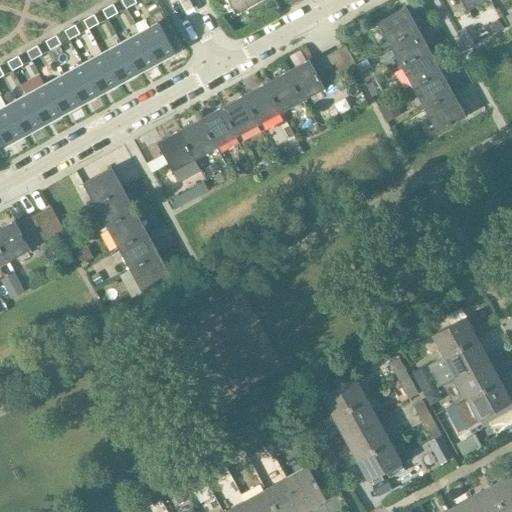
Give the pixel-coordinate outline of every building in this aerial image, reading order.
[(134,0),(120,0),(125,9),(136,3),(134,0)] [(227,0),(235,14),(259,0),(227,0)] [(460,0),(466,10),(485,0),(460,0)] [(112,4),(102,10),(107,19),(117,13),(112,4)] [(405,7),(377,23),(389,45),(418,30),(405,7)] [(93,15),(83,21),(88,29),(98,24),(93,15)] [(498,19),(484,26),(489,36),(503,28),(498,19)] [(159,22),(139,33),(155,63),(175,52),(159,22)] [(74,25),(64,31),(69,40),(79,34),(74,25)] [(418,30),(389,45),(401,67),(430,51),(418,30)] [(139,33),(120,43),(137,74),(155,63),(139,33)] [(55,36),(45,41),(50,50),(60,44),(55,36)] [(120,43),(101,53),(118,84),(137,74),(120,43)] [(37,46),(26,52),(31,60),(41,55),(37,46)] [(345,46),(333,52),(345,75),(357,69),(345,46)] [(430,51),(401,67),(413,89),(441,73),(430,51)] [(333,52),(322,58),(334,81),(345,75),(333,52)] [(101,53),(82,64),(99,94),(118,84),(101,53)] [(18,56),(7,62),(12,71),(22,65),(18,56)] [(322,58),(313,63),(311,64),(324,87),(334,81),(322,58)] [(308,60),(286,72),(301,101),(324,88),(324,87),(311,64),(308,60)] [(82,64),(63,74),(80,105),(99,94),(82,64)] [(134,90),(146,83),(139,72),(128,79),(134,90)] [(286,72),(264,84),(280,112),(301,101),(286,72)] [(441,73),(413,89),(424,110),(453,94),(441,73)] [(63,74),(44,84),(61,115),(80,105),(63,74)] [(400,114),(384,76),(369,82),(385,121),(400,114)] [(44,84),(25,95),(42,126),(61,115),(44,84)] [(264,84),(243,96),(258,124),(280,112),(264,84)] [(453,94),(424,110),(436,131),(465,116),(453,94)] [(25,95),(6,105),(23,136),(42,126),(25,95)] [(243,96),(222,107),(238,136),(258,124),(243,96)] [(6,105),(0,108),(0,140),(3,147),(23,136),(6,105)] [(222,107),(200,119),(216,148),(238,136),(222,107)] [(200,119),(178,131),(194,159),(216,148),(200,119)] [(178,131),(156,143),(161,152),(166,160),(172,171),(194,159),(178,131)] [(151,168),(166,160),(161,152),(146,160),(151,168)] [(111,168),(82,183),(95,206),(123,191),(111,168)] [(123,191),(95,206),(107,228),(135,212),(123,191)] [(50,207),(38,213),(51,236),(62,230),(50,207)] [(135,212),(107,228),(118,249),(147,234),(135,212)] [(38,213),(28,219),(40,242),(51,236),(38,213)] [(28,219),(18,224),(17,225),(17,226),(29,248),(40,242),(28,219)] [(14,221),(0,228),(0,248),(7,262),(30,249),(29,248),(17,226),(17,225),(14,221)] [(147,234),(118,249),(130,271),(159,255),(147,234)] [(159,255),(130,271),(142,292),(170,276),(159,255)] [(1,281),(11,299),(24,292),(14,274),(1,281)] [(464,317),(432,335),(443,357),(476,339),(464,317)] [(476,339),(443,357),(455,378),(488,360),(476,339)] [(390,363),(394,372),(403,367),(398,359),(390,363)] [(488,360),(455,378),(466,399),(499,381),(488,360)] [(403,367),(394,372),(399,381),(408,376),(403,367)] [(408,376),(399,381),(404,390),(413,385),(408,376)] [(354,377),(321,395),(333,417),(366,399),(354,377)] [(499,381),(466,399),(478,420),(511,403),(499,381)] [(413,385),(404,390),(409,398),(417,394),(413,385)] [(366,399),(333,417),(345,438),(377,420),(366,399)] [(421,401),(413,405),(417,414),(426,409),(421,401)] [(426,409),(417,414),(422,423),(431,418),(426,409)] [(431,418),(422,423),(427,432),(436,427),(431,418)] [(377,420),(345,438),(356,459),(389,441),(377,420)] [(436,427),(427,432),(432,440),(441,436),(436,427)] [(279,434),(271,438),(276,447),(284,442),(279,434)] [(271,438),(261,444),(266,453),(276,447),(271,438)] [(389,441),(356,459),(368,481),(401,463),(389,441)] [(261,444),(253,448),(257,457),(266,453),(261,444)] [(308,466),(285,478),(303,511),(325,499),(308,466)] [(216,468),(207,473),(212,482),(221,477),(216,468)] [(207,473),(198,478),(203,487),(212,482),(207,473)] [(511,511),(511,476),(511,475),(490,487),(503,511),(511,511)] [(198,478),(189,483),(194,492),(203,487),(198,478)] [(285,478),(264,490),(276,511),(301,511),(303,511),(285,478)] [(503,511),(490,487),(469,498),(476,511),(503,511)] [(276,511),(264,490),(243,501),(249,511),(276,511)] [(476,511),(469,498),(448,510),(449,511),(476,511)] [(249,511),(243,501),(224,511),(249,511)]
